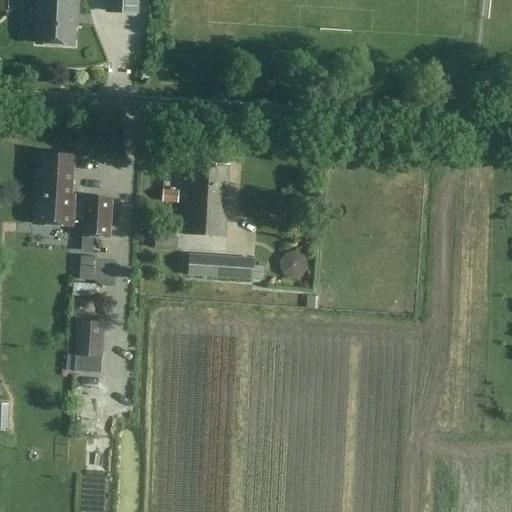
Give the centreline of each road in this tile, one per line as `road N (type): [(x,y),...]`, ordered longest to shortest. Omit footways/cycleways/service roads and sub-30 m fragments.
road 1 (unclassified): [(511,126),(0,101)]
road 2 (unknown): [(243,113),(241,247)]
